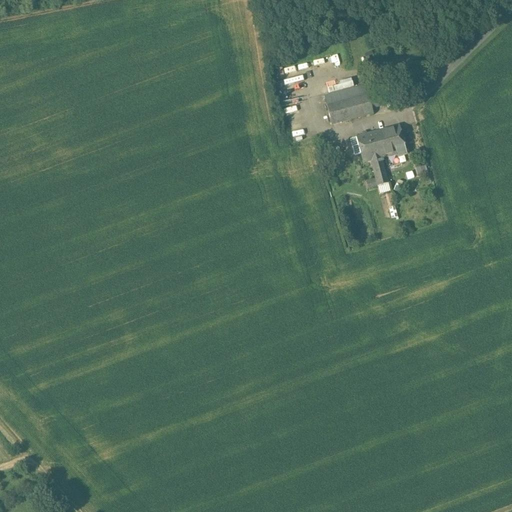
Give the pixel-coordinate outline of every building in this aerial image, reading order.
[(333,57),(310,63),(311,70),(335,64),(333,57)] [(296,68),(275,73),(293,138),(313,133),(296,68)] [(377,82),(324,97),(331,125),(373,114),(371,109),(383,105),(377,82)] [(399,127),(356,139),(363,164),(370,162),(381,159),(395,155),(406,152),(399,127)] [(381,159),(370,162),(377,187),(388,184),(381,159)]
